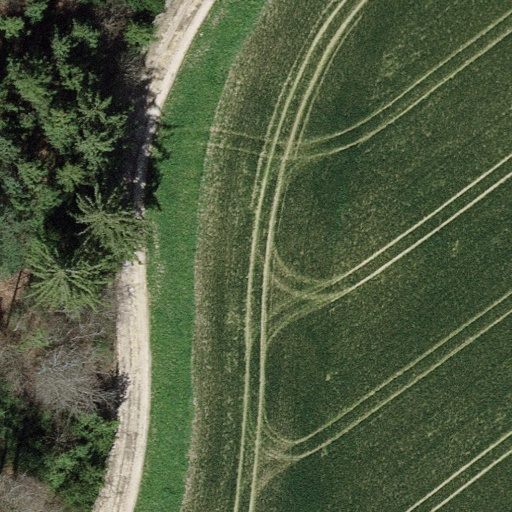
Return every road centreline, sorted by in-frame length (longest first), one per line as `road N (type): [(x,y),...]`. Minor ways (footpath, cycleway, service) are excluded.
road 1 (track): [(207,0),(178,62),(154,154),(149,390),(132,511)]
road 2 (track): [(178,62),(0,230)]
